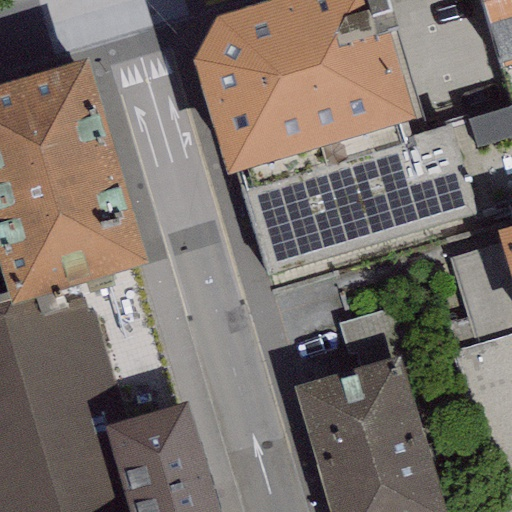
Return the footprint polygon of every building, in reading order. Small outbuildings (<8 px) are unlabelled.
[(190,73),(227,187),(240,184),(411,132),(407,111),(419,106),(383,0),(310,0),(215,29),(190,73)] [(511,78),(511,0),(474,0),(500,83),(511,78)] [(0,84),(0,192),(116,158),(87,59),(0,84)] [(483,141),(511,136),(511,109),(480,115),(483,141)] [(479,231),(449,133),(415,143),(411,132),(240,184),(273,293),(479,231)] [(148,266),(116,158),(0,192),(0,269),(7,292),(11,306),(54,293),(138,268),(148,266)] [(511,239),(496,244),(511,299),(511,239)] [(0,511),(128,511),(104,429),(126,422),(88,297),(58,306),(54,293),(11,306),(7,292),(0,294),(0,511)] [(511,511),(511,337),(450,357),(503,511),(511,511)] [(440,511),(398,368),(295,398),(328,511),(440,511)] [(126,422),(104,429),(128,511),(218,511),(186,404),(126,422)]
